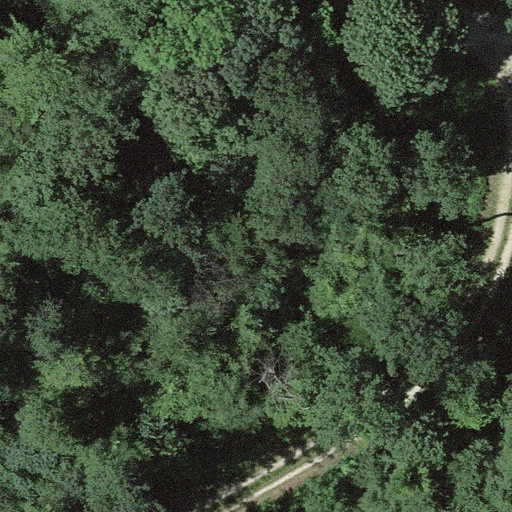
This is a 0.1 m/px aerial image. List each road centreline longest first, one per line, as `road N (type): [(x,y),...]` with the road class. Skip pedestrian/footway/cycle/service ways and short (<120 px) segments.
road 1 (track): [(211,511),(324,449),(437,367),(488,293),(511,177)]
road 2 (track): [(383,0),(511,32)]
